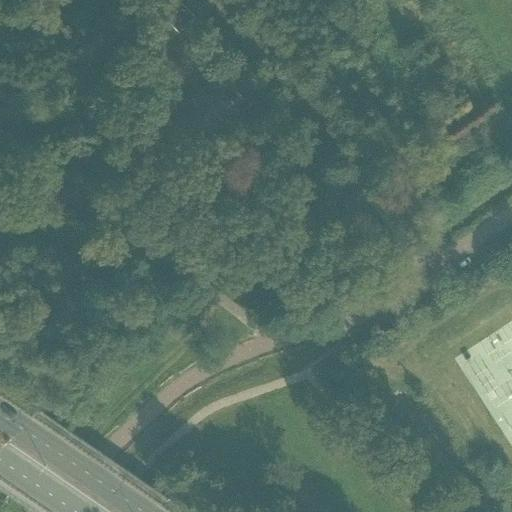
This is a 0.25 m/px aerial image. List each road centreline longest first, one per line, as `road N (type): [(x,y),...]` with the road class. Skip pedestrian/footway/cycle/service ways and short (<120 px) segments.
road 1 (residential): [(511,215),(355,319),(226,361),(170,394),(41,511)]
road 2 (unknown): [(210,0),(411,282)]
road 3 (trunk): [(143,511),(0,415)]
